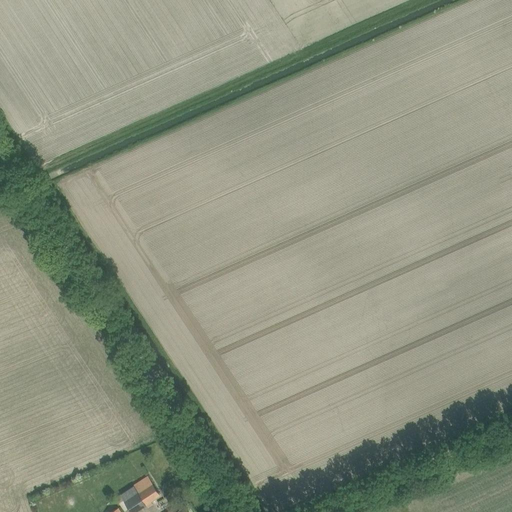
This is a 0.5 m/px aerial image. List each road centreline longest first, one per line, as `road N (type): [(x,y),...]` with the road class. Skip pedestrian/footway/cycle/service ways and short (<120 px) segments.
road 1 (unclassified): [(248,511),(0,146)]
road 2 (track): [(511,429),(325,511)]
